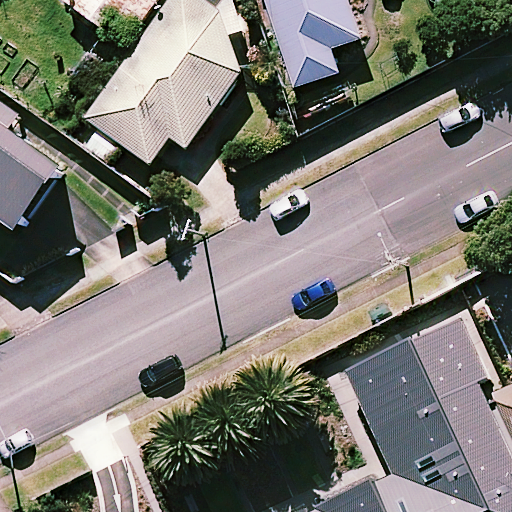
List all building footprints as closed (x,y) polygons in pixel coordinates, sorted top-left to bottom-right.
[(160,0),(67,0),(129,44),(160,0)] [(240,28),(202,0),(179,0),(90,118),(154,166),(176,136),(191,147),(255,61),(230,42),(240,28)] [(271,0),(301,89),(342,76),(334,52),(366,42),(351,0),(271,0)] [(0,214),(26,233),(73,167),(22,131),(30,120),(0,97),(0,214)] [(511,511),(511,332),(496,297),(429,327),(438,346),(322,397),(363,490),(310,511),(511,511)]
